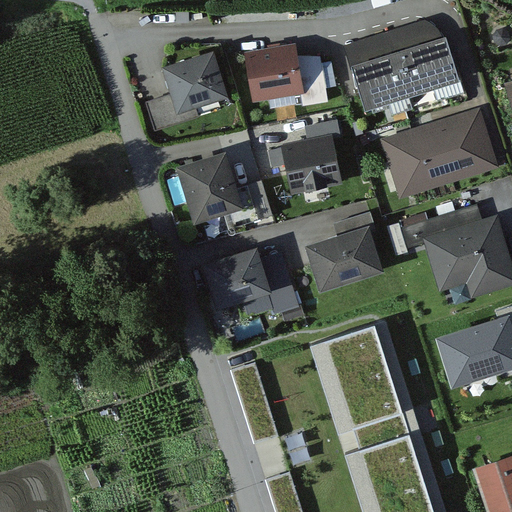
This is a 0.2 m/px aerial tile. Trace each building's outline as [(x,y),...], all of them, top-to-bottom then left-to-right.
[(461,79),(448,38),(403,52),(416,93),(461,79)] [(300,42),(249,50),(257,99),(307,92),(300,42)] [(219,50),(165,68),(180,112),(234,94),(219,50)] [(369,108),(416,93),(403,52),(356,67),(369,108)] [(504,164),(484,104),(384,137),(404,197),(504,164)] [(347,180),(336,132),(285,144),(296,191),(347,180)] [(229,149),(180,164),(198,220),(247,205),(229,149)] [(441,237),(433,218),(407,226),(412,246),(435,239),(441,237)] [(490,289),(511,282),(511,259),(500,219),(441,237),(435,239),(449,285),(485,272),(490,289)] [(374,223),(311,242),(325,290),(389,270),(374,223)] [(260,246),(206,262),(219,306),(273,291),(260,246)] [(511,313),(440,334),(455,385),(511,368),(511,313)] [(437,511),(377,323),(315,343),(369,511),(437,511)] [(511,511),(511,451),(478,462),(493,511),(511,511)]
